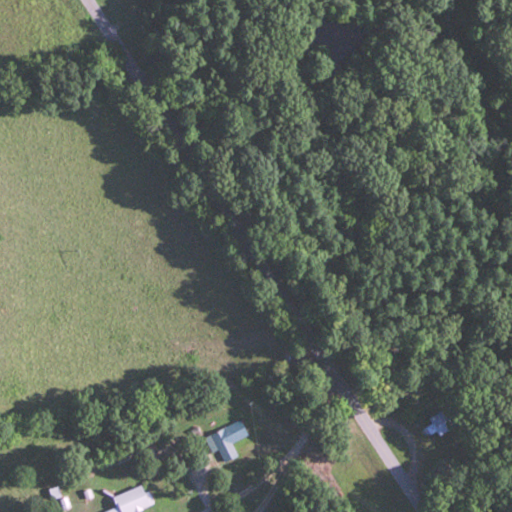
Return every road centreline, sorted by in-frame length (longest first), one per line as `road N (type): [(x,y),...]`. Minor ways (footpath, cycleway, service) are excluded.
road 1 (tertiary): [(451,511),(450,496),(350,360),(144,0)]
road 2 (residential): [(175,511),(214,491),(350,360)]
road 3 (residential): [(150,8),(0,92)]
